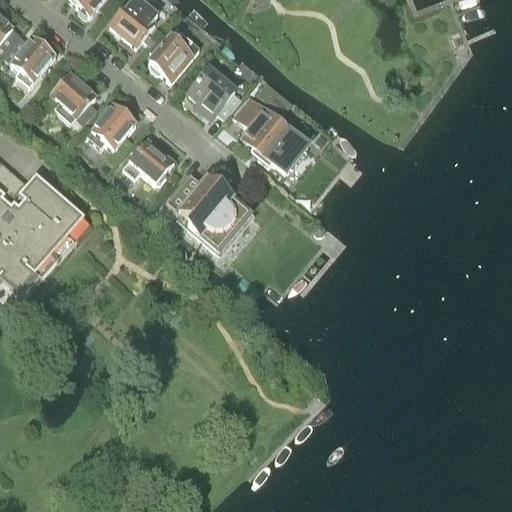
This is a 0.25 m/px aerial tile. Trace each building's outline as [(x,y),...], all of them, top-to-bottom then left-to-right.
[(89,24),(108,0),(70,0),(66,5),(77,14),(77,17),(83,23),(87,23),(89,24)] [(146,40),(160,23),(133,1),(125,11),(121,11),(116,17),(117,21),(108,32),(135,54),(141,46),(146,40)] [(19,41),(11,34),(0,25),(0,63),(1,64),(1,63),(18,42),(19,41)] [(169,89),(198,55),(176,36),(162,52),(154,62),(147,70),(149,72),(149,75),(155,80),(159,80),(169,89)] [(149,53),(154,46),(146,40),(141,46),(149,53)] [(27,49),(18,42),(1,63),(10,71),(9,71),(18,78),(14,83),(28,94),(54,63),(52,61),(52,58),(46,53),(42,53),(31,44),(27,49)] [(154,62),(162,52),(154,46),(149,53),(146,55),(154,62)] [(195,113),(210,125),(215,119),(223,125),(240,105),(232,99),(233,97),(222,88),(226,83),(211,71),(187,99),(199,109),(195,113)] [(49,103),(61,114),(57,119),(70,130),(74,126),(80,131),(92,118),(87,113),(95,104),(68,81),(59,92),(56,92),(50,98),(50,101),(49,103)] [(266,89),(257,100),(280,120),(289,110),(266,89)] [(312,151),(290,133),(288,135),(249,103),(231,125),(246,137),(241,143),(265,163),(287,181),(312,151)] [(112,112),(86,144),(100,155),(103,150),(112,158),(115,154),(123,160),(133,149),(125,142),(134,130),(124,122),(123,118),(117,112),(113,113),(112,112)] [(134,160),(121,177),(133,188),(140,180),(154,192),(155,190),(159,190),(164,183),(164,179),(172,169),(146,147),(140,154),(135,150),(130,157),(134,160)] [(112,158),(106,166),(113,173),(123,160),(115,154),(112,158)] [(0,282),(19,298),(33,282),(36,284),(39,281),(33,276),(47,260),(56,268),(58,265),(49,257),(63,241),(68,246),(71,243),(69,241),(83,224),(34,182),(26,191),(0,168),(0,282)] [(201,191),(189,181),(165,209),(174,216),(189,229),(186,233),(217,259),(235,238),(232,236),(245,220),(245,219),(213,193),(205,186),(201,191)]
